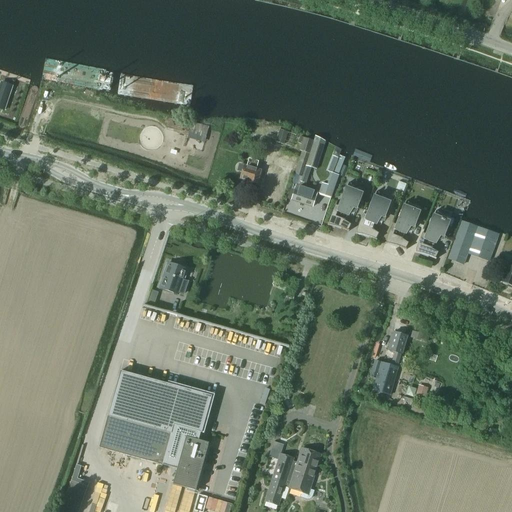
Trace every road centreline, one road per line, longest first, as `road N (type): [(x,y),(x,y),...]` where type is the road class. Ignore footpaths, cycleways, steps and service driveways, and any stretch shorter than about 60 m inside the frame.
road 1 (secondary): [(511,318),(195,208)]
road 2 (tertiary): [(511,49),(367,0)]
